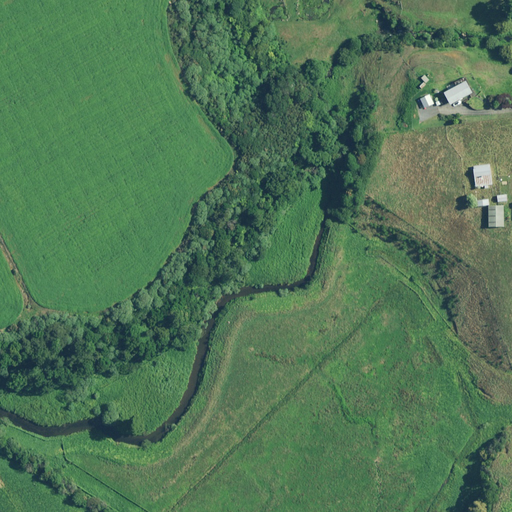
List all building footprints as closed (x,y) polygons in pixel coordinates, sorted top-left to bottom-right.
[(422,78),(425,81),(420,85),(423,89),(431,82),(429,78),(426,75),(422,78)] [(461,83),(459,80),(456,82),(458,86),(445,93),(451,104),(473,93),(466,80),(461,83)] [(435,104),(431,94),(421,99),(425,108),(435,104)] [(476,186),(478,186),(478,189),(482,189),(481,186),(485,186),(485,188),(489,188),(489,185),(493,184),(491,164),(474,166),(476,186)] [(505,227),(505,206),(489,206),(489,227),(505,227)]
